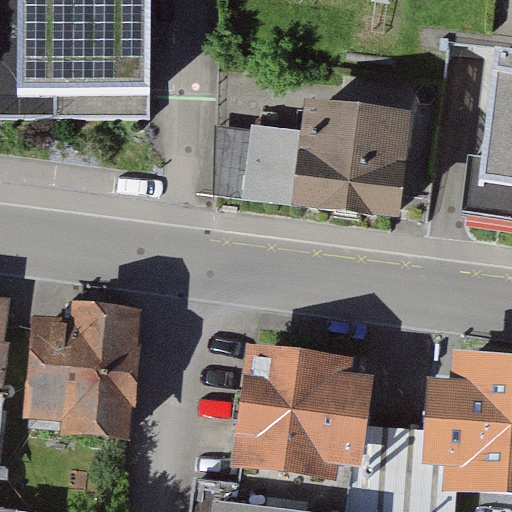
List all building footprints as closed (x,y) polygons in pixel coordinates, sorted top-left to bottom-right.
[(32,0),(31,122),(146,123),(147,0),(32,0)] [(511,37),(497,35),(478,212),(511,216),(511,37)] [(0,121),(24,122),(24,95),(0,95),(0,121)] [(308,129),(235,122),(227,202),(400,219),(411,111),(310,101),(308,129)] [(0,353),(8,291),(0,289),(0,353)] [(127,443),(139,317),(24,306),(12,431),(127,443)] [(511,362),(433,352),(415,488),(511,500),(511,362)] [(381,371),(236,354),(223,469),(367,486),(381,371)]
